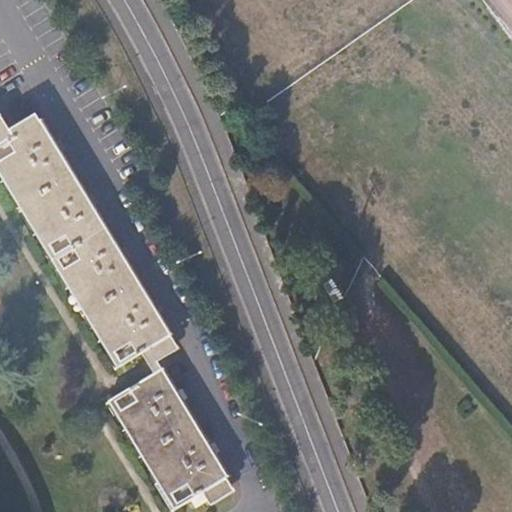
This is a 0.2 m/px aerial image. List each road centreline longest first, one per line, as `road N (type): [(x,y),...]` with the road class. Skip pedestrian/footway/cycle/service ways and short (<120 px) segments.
road 1 (track): [(446,511),(374,330),(366,300),(372,258),(234,86),(189,0)]
road 2 (tertiary): [(119,0),(179,110),(338,511)]
